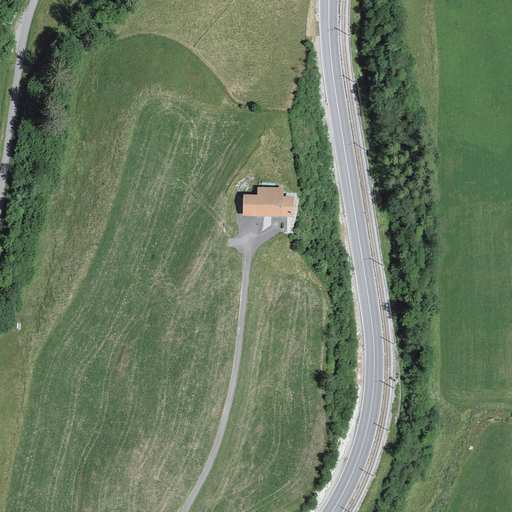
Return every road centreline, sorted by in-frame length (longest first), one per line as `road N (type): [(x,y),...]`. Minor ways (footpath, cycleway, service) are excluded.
road 1 (secondary): [(332,511),(363,443),(374,361),(328,0)]
road 2 (track): [(34,0),(0,221)]
